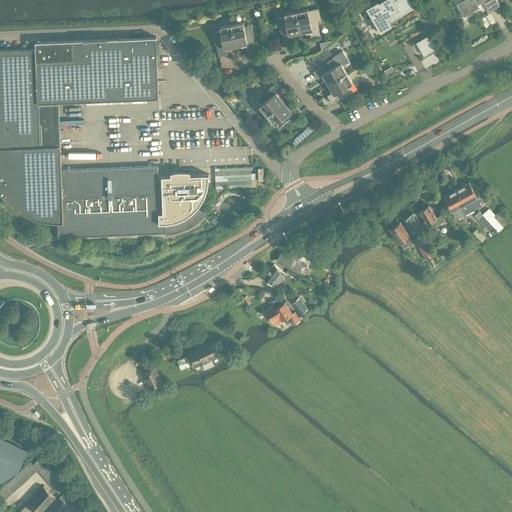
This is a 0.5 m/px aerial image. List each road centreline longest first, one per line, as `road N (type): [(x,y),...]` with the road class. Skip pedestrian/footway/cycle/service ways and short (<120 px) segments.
road 1 (primary): [(67,336),(171,297),(308,214)]
road 2 (primary): [(297,206),(190,276),(117,299)]
road 3 (unclassified): [(342,131),(511,46)]
road 4 (primary): [(378,169),(511,95)]
